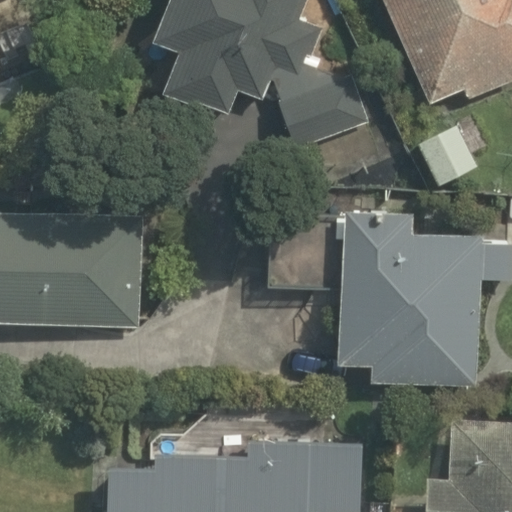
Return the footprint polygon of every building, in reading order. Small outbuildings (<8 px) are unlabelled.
[(159,0),(150,30),(177,39),(160,88),(226,110),(234,85),(266,95),(273,73),(296,145),(373,120),(336,8),(309,17),(303,0),(159,0)] [(511,0),(379,0),(423,94),(460,77),(469,96),(511,76),(511,65),(510,61),(511,59),(511,0)] [(457,119),(413,141),(437,189),(481,167),(457,119)] [(406,199),(343,196),(333,380),(476,388),(482,274),(511,276),(511,274),(511,223),(405,218),(406,199)] [(0,211),(0,323),(134,332),(141,221),(0,211)] [(247,456),(113,452),(111,511),(310,511),(311,509),(365,510),(368,415),(248,411),(247,456)] [(511,511),(511,426),(451,425),(450,479),(422,478),(420,511),(511,511)]
